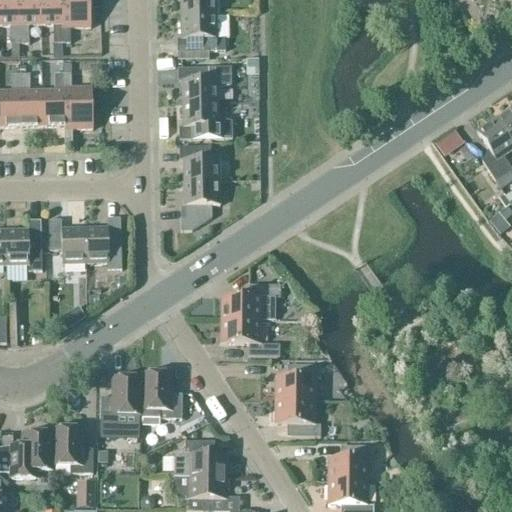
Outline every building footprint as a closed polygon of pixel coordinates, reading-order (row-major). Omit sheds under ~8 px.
[(0,0),(0,29),(9,30),(10,48),(19,48),(18,0),(0,0)] [(18,0),(19,48),(29,47),(28,29),(40,29),(39,0),(18,0)] [(62,47),(60,0),(39,0),(40,29),(53,29),(53,47),(62,47)] [(60,0),(62,47),(70,47),(70,32),(90,31),(89,0),(60,0)] [(179,0),(180,20),(216,19),(215,0),(179,0)] [(180,20),(181,43),(177,43),(177,56),(223,55),(223,42),(228,42),(227,19),(216,19),(180,20)] [(258,62),(246,63),(246,71),(258,71),(258,62)] [(182,108),(217,107),(217,92),(231,89),(231,71),(177,72),(178,85),(181,85),(182,108)] [(43,131),(64,130),(63,77),(54,77),(54,95),(42,96),(43,131)] [(91,91),(71,92),(71,77),(63,77),(64,130),(64,146),(72,146),(72,133),(92,133),(91,91)] [(20,78),(10,78),(11,96),(0,96),(0,131),(21,131),(20,78)] [(21,131),(43,131),(42,96),(30,96),(29,78),(20,78),(21,131)] [(232,142),(232,125),(218,122),(217,107),(182,108),(182,131),(178,131),(179,144),(232,142)] [(511,111),(495,123),(511,149),(511,111)] [(511,153),(511,149),(495,123),(476,136),(492,159),(481,165),(499,192),(511,183),(511,174),(502,159),(511,153)] [(451,134),(431,148),(441,161),(460,148),(451,134)] [(179,163),(183,163),(183,186),(219,186),(218,162),(210,162),(210,150),(179,151),(179,163)] [(219,209),(219,186),(183,186),(184,210),(180,210),(180,235),(191,235),(211,222),(211,209),(219,209)] [(498,217),(488,226),(499,238),(509,230),(498,217)] [(85,268),(109,267),(109,273),(120,273),(120,274),(121,274),(120,222),(107,222),(107,232),(83,232),(85,268)] [(48,224),(49,255),(61,254),(62,268),(85,268),(83,232),(61,233),(61,223),(48,224)] [(5,234),(6,270),(28,270),(28,276),(42,275),(41,255),(41,224),(28,224),(28,234),(5,234)] [(249,301),(221,300),(221,324),(261,325),(261,301),(280,301),(280,289),(249,289),(249,301)] [(8,308),(11,352),(19,351),(18,307),(8,308)] [(248,360),(279,361),(279,348),(260,348),(261,325),(221,324),(220,348),(248,348),(248,360)] [(291,369),(291,381),(275,381),(275,405),(315,405),(315,382),(321,382),(321,369),(291,369)] [(159,428),(159,423),(181,423),(182,398),(170,398),(170,378),(143,377),(143,427),(159,428)] [(101,401),(100,426),(123,427),(123,418),(139,419),(140,382),(113,381),(113,401),(101,401)] [(275,405),(274,429),(291,429),(291,441),(320,441),(320,429),(314,429),(315,405),(275,405)] [(54,432),(54,469),(70,469),(70,478),(92,478),(93,453),(80,453),(81,433),(54,432)] [(107,435),(97,435),(97,446),(107,446),(107,435)] [(12,448),(11,482),(34,482),(34,474),(50,474),(51,437),(24,437),(24,449),(12,448)] [(214,458),(214,445),(185,445),(185,458),(177,457),(173,460),(173,480),(225,481),(226,458),(214,458)] [(374,463),(374,450),(345,450),(344,462),(328,462),(328,485),(368,486),(368,462),(374,463)] [(98,456),(97,467),(107,467),(107,456),(98,456)] [(184,503),(183,511),(212,511),(213,504),(225,504),(225,481),(173,480),(173,493),(173,496),(174,498),(175,500),(177,501),(179,502),(181,503),(184,503)] [(367,509),(368,486),(328,485),(327,509),(344,509),(343,511),(373,511),(373,509),(367,509)] [(75,511),(94,511),(95,489),(76,489),(75,511)]
